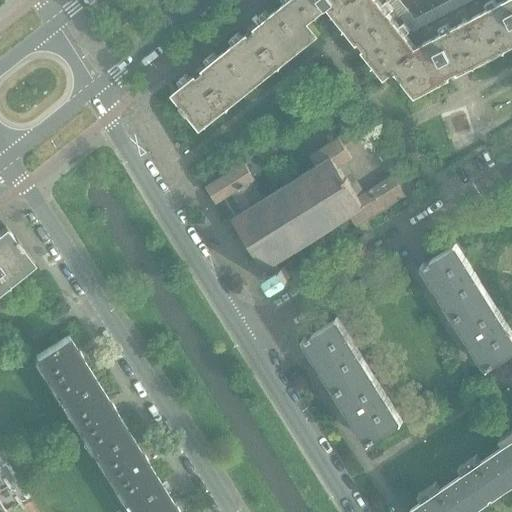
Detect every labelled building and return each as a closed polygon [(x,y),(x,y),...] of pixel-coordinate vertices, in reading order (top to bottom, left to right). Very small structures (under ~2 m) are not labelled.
[(310,20),(325,8),(328,5),(340,20),(363,0),(287,0),(278,8),(306,44),(320,33),(310,20)] [(490,56),(463,4),(412,30),(400,15),(388,0),(363,0),(340,20),(358,42),(359,42),(364,48),(363,49),(385,77),(393,71),(394,72),(396,70),(416,95),(451,77),(451,75),(458,72),(459,73),(490,56)] [(511,0),(469,0),(463,4),(490,56),(511,44),(511,0)] [(254,85),(294,54),(306,44),(278,8),(255,26),(256,27),(253,30),(249,32),(249,31),(226,49),(254,85)] [(202,127),(242,95),(254,85),(226,49),(203,68),(204,69),(198,74),(197,73),(173,92),(183,103),(182,104),(188,112),(189,112),(202,127)] [(363,205),(358,197),(349,183),(350,183),(347,177),(346,178),(338,166),(352,158),(344,145),(361,134),(389,168),(396,161),(364,121),(312,154),(318,164),(262,199),(250,180),(255,178),(244,162),(208,185),(218,201),(224,197),(235,216),(234,216),(235,218),(235,217),(240,224),(244,231),(243,231),(266,267),(267,266),(275,261),(350,214),(358,209),(364,205),(364,204),(363,205)] [(265,160),(278,151),(273,144),(260,152),(265,160)] [(365,221),(405,196),(392,175),(358,197),(363,205),(364,204),(364,205),(358,209),(365,221)] [(0,288),(33,262),(21,246),(21,245),(15,237),(14,238),(5,226),(0,229),(0,288)] [(472,269),(455,242),(454,243),(455,244),(424,264),(423,263),(422,263),(439,291),(472,269)] [(283,266),(280,268),(275,261),(267,266),(272,273),(266,277),(273,288),(289,277),(283,266)] [(488,295),(472,269),(439,291),(455,316),(488,295)] [(504,320),(488,295),(455,316),(471,341),(504,320)] [(354,344),(337,317),(336,318),(336,319),(305,338),(305,337),(303,338),(320,365),(354,344)] [(511,332),(504,320),(471,341),(488,369),(489,368),(488,367),(511,351),(511,332)] [(95,380),(80,355),(67,335),(65,337),(35,356),(63,400),(95,380)] [(370,370),(354,344),(320,365),(336,390),(370,370)] [(385,394),(370,370),(336,390),(352,416),(385,394)] [(128,432),(95,380),(63,400),(96,453),(128,432)] [(403,422),(385,394),(352,416),(369,443),(370,442),(370,441),(377,437),(401,422),(401,423),(403,422)] [(160,484),(143,456),(128,432),(96,453),(128,504),(160,484)] [(511,440),(492,454),(511,482),(511,440)] [(511,483),(511,482),(492,454),(452,481),(472,510),(511,483)] [(469,511),(472,510),(452,481),(410,510),(411,511),(412,510),(412,511),(469,511)] [(178,511),(160,484),(128,504),(132,511),(178,511)]
